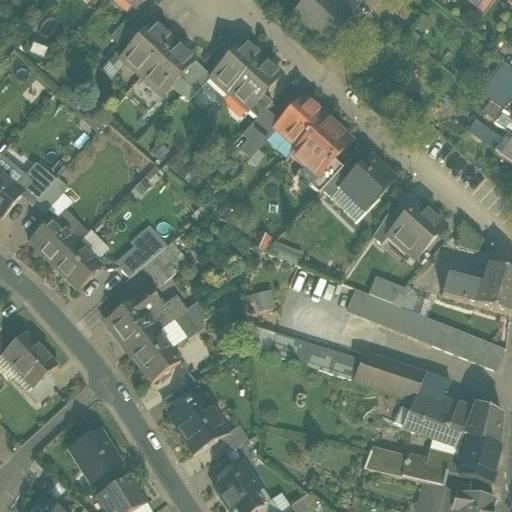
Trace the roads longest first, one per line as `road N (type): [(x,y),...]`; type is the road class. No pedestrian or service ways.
road 1 (residential): [(511,243),(322,84)]
road 2 (residential): [(110,380),(196,511)]
road 3 (residential): [(0,270),(110,380)]
road 4 (residential): [(110,380),(47,430),(0,486)]
road 5 (residential): [(322,84),(230,0)]
